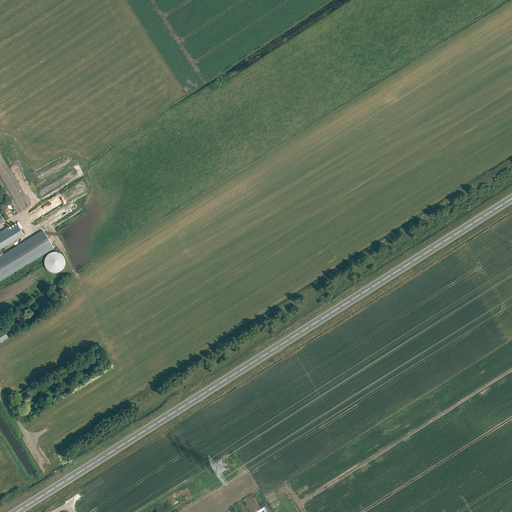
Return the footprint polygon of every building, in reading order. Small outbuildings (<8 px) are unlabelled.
[(7,227),(2,230),(0,231),(0,249),(10,243),(24,235),(17,225),(9,230),(7,227)] [(0,280),(53,248),(42,231),(0,256),(0,280)] [(65,264),(64,257),(59,253),(52,252),(47,255),(44,261),(45,267),(50,272),(56,273),(62,269),(65,264)] [(45,397),(54,391),(50,386),(42,391),(45,397)] [(35,394),(33,390),(28,393),(27,393),(20,397),(23,403),(31,398),(30,397),(35,394)]
